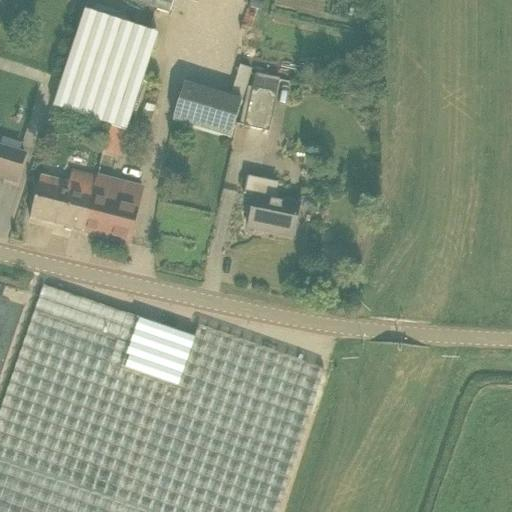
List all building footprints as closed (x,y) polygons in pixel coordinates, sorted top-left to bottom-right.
[(127,0),(169,14),(173,0),(127,0)] [(126,133),(158,37),(84,13),(52,108),(126,133)] [(188,128),(199,88),(185,84),(173,124),(188,128)] [(244,128),(267,132),(275,94),(251,90),(244,128)] [(0,144),(0,177),(17,183),(26,152),(0,144)] [(72,171),(67,192),(38,185),(30,219),(79,232),(93,177),(72,171)] [(93,177),(79,232),(129,245),(142,188),(93,177)] [(247,229),(292,238),(298,208),(253,199),(247,229)] [(0,511),(276,511),(317,390),(324,371),(198,327),(194,340),(43,287),(37,306),(0,412),(0,511)]
